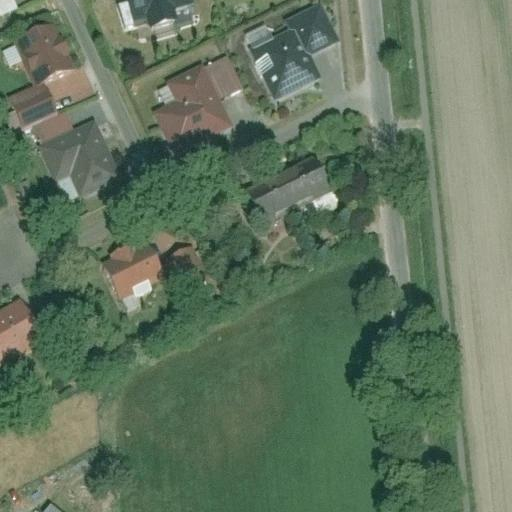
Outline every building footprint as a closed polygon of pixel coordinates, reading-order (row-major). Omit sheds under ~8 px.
[(195,26),(187,0),(125,0),(128,7),(119,10),(125,31),(149,25),(151,31),(173,25),(175,32),(195,26)] [(267,34),(228,54),(252,101),(294,80),(284,59),(315,43),(297,7),(262,25),(267,34)] [(45,25),(1,45),(22,91),(66,71),(45,25)] [(153,105),(130,116),(150,157),(216,125),(186,64),(143,85),(153,105)] [(89,121),(27,149),(44,184),(58,178),(70,202),(116,181),(89,121)] [(291,159),(251,180),(270,216),(310,196),(291,159)] [(251,180),(211,200),(230,237),(270,216),(251,180)] [(161,308),(194,293),(164,224),(98,253),(116,293),(148,279),(161,308)] [(7,303),(0,306),(0,364),(32,346),(7,303)] [(100,511),(63,481),(37,511),(100,511)]
